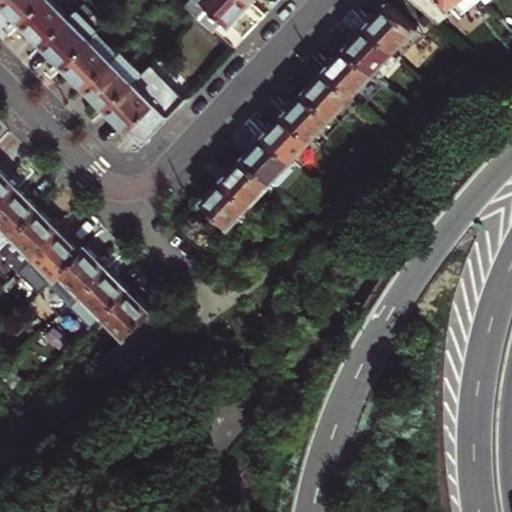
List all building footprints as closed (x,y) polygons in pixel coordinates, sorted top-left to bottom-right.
[(28,22),(50,0),(7,0),(17,10),(28,22)] [(39,33),(49,43),(75,15),(60,0),(50,0),(28,22),(39,33)] [(194,0),(191,3),(203,14),(224,34),(243,15),(256,1),(254,0),(194,0)] [(376,23),(402,48),(425,22),(399,0),(397,0),(388,11),(376,23)] [(456,16),(476,0),(411,0),(433,19),(448,6),(456,16)] [(70,65),(97,37),(104,30),(83,8),(75,15),(49,43),(58,53),(70,65)] [(436,32),(425,22),(402,48),(413,58),(436,32)] [(402,48),(376,23),(366,34),(357,44),(382,69),(402,48)] [(97,37),(70,65),(80,76),(91,86),(118,58),(97,37)] [(382,69),(357,44),(347,55),(336,66),(362,91),(382,69)] [(413,58),(402,48),(382,69),(392,79),(413,58)] [(118,58),(91,86),(102,98),(112,108),(139,81),(118,58)] [(326,77),(316,88),(342,112),(362,91),(336,66),(326,77)] [(392,79),(382,69),(362,91),(376,104),(397,83),(392,79)] [(150,146),(175,118),(139,81),(112,108),(121,117),(150,146)] [(342,112),(316,88),(304,101),(295,111),(321,135),(342,112)] [(321,135),(295,111),(283,124),(274,133),(300,158),(321,135)] [(300,158),(274,133),(263,146),(254,155),(280,179),(300,158)] [(280,179),(254,155),(244,166),(234,177),(259,202),(280,179)] [(300,158),(280,179),(285,184),(304,162),(300,158)] [(0,207),(24,185),(15,176),(18,173),(13,168),(8,163),(6,166),(3,164),(0,167),(0,207)] [(259,202),(234,177),(223,189),(212,201),(237,226),(240,223),(246,216),(250,220),(257,213),(253,208),(259,202)] [(259,202),(264,206),(285,184),(280,179),(259,202)] [(24,185),(0,207),(0,249),(3,247),(45,206),(34,196),(24,185)] [(253,208),(257,213),(264,206),(259,202),(253,208)] [(30,262),(38,253),(66,227),(56,217),(45,206),(3,247),(23,268),(30,262)] [(246,216),(240,223),(244,226),(250,220),(246,216)] [(66,227),(38,253),(58,274),(65,266),(86,246),(75,236),(66,227)] [(65,266),(89,290),(116,263),(105,252),(92,239),(86,246),(65,266)] [(38,253),(30,262),(49,282),(52,280),(58,274),(38,253)] [(116,263),(89,290),(109,311),(136,284),(127,275),(116,263)] [(89,290),(65,266),(58,274),(52,280),(75,303),(89,290)] [(150,298),(136,284),(109,311),(130,332),(152,310),(157,305),(150,298)] [(183,303),(169,317),(177,326),(191,312),(183,303)] [(152,310),(130,332),(111,350),(132,371),(175,334),(162,321),(152,310)]
